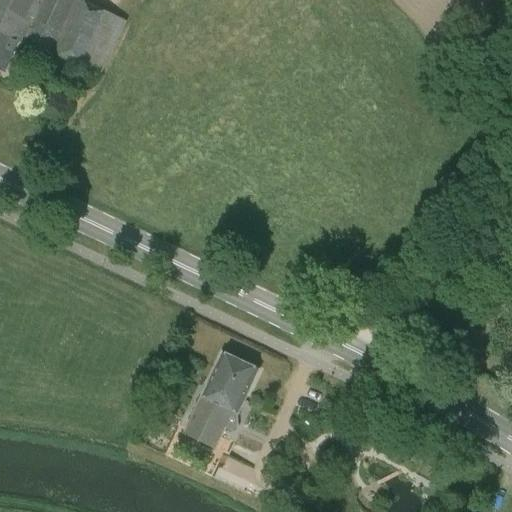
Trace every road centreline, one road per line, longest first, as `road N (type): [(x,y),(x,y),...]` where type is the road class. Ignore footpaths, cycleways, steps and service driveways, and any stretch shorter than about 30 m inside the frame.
road 1 (secondary): [(511,438),(363,354),(0,180)]
road 2 (track): [(363,354),(511,213)]
